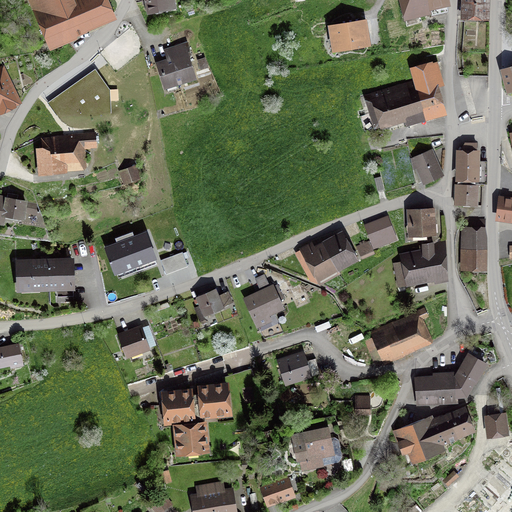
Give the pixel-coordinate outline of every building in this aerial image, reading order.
[(31,0),(49,41),(113,14),(107,0),(31,0)] [(146,0),(149,11),(168,8),(167,4),(174,3),(173,0),(146,0)] [(431,15),(448,11),(449,2),(448,0),(399,0),(403,13),(429,6),(431,15)] [(464,0),(464,16),(485,16),(485,0),(464,0)] [(334,24),(338,51),(365,47),(361,20),(334,24)] [(186,43),(172,47),(176,58),(159,64),(166,85),(182,79),(183,81),(194,77),(187,55),(190,54),(186,43)] [(205,56),(198,59),(201,68),(208,66),(205,56)] [(426,113),(428,118),(445,113),(431,65),(414,70),(417,81),(426,113)] [(0,105),(18,97),(3,66),(0,67),(0,105)] [(511,67),(503,70),(508,90),(511,89),(511,67)] [(110,89),(96,71),(49,104),(57,116),(111,113),(110,89)] [(381,126),(426,113),(417,81),(372,95),(381,126)] [(37,149),(39,172),(66,170),(65,163),(85,161),(84,148),(96,147),(95,133),(71,135),(42,139),(43,149),(37,149)] [(462,148),(460,148),(459,181),(479,181),(479,148),(477,148),(477,142),(462,142),(462,148)] [(417,165),(424,181),(441,173),(431,150),(411,158),(413,167),(417,165)] [(124,172),(127,182),(137,179),(133,169),(124,172)] [(381,176),(374,178),(377,191),(384,189),(381,176)] [(478,185),(455,184),(455,204),(478,204),(478,185)] [(0,221),(3,222),(4,215),(22,218),(23,211),(41,215),(37,203),(16,199),(17,195),(11,194),(10,198),(0,196),(0,221)] [(511,199),(499,198),(497,218),(511,219),(511,199)] [(410,209),(412,239),(427,238),(427,224),(432,223),(431,208),(410,209)] [(387,217),(366,225),(374,247),(395,238),(387,217)] [(485,219),(466,219),(466,227),(462,232),(461,267),(484,267),(485,219)] [(137,271),(157,264),(145,234),(134,238),(132,232),(115,238),(118,244),(107,248),(115,271),(134,264),(137,271)] [(344,235),(326,246),(337,266),(356,255),(344,235)] [(406,281),(447,273),(445,240),(422,244),(423,250),(420,251),(421,255),(401,259),(402,262),(394,263),(399,285),(407,284),(406,281)] [(362,257),(373,252),(369,241),(365,243),(364,241),(360,243),(361,245),(357,246),(362,257)] [(337,266),(326,246),(317,251),(313,244),(297,252),(301,261),(307,257),(320,281),(340,271),(337,266)] [(166,274),(187,266),(182,252),(161,260),(166,274)] [(58,295),(73,295),(72,259),(18,261),(18,285),(58,283),(58,295)] [(255,277),(260,289),(270,285),(264,273),(255,277)] [(245,299),(258,326),(269,320),(266,314),(282,306),(273,286),(245,299)] [(199,301),(205,314),(231,302),(226,292),(218,296),(215,289),(197,297),(198,298),(194,299),(195,303),(199,301)] [(294,296),(298,305),(307,301),(303,292),(294,296)] [(371,332),(382,357),(430,336),(424,325),(422,326),(419,319),(428,315),(424,308),(371,332)] [(120,335),(127,355),(148,348),(141,327),(120,335)] [(21,363),(18,345),(0,348),(0,365),(11,363),(12,365),(21,363)] [(285,383),(311,375),(303,352),(278,361),(285,383)] [(457,377),(454,378),(456,395),(465,394),(473,380),(474,381),(484,363),(469,355),(459,372),(460,373),(457,377)] [(456,396),(456,395),(454,378),(454,373),(434,374),(434,377),(416,378),(418,404),(446,402),(446,397),(456,396)] [(195,448),(195,450),(207,449),(203,415),(229,413),(228,401),(225,401),(223,384),(200,387),(200,389),(166,392),(168,409),(166,409),(167,421),(175,420),(178,449),(195,448)] [(356,413),(367,413),(367,403),(369,403),(370,396),(355,396),(356,413)] [(410,450),(414,461),(444,449),(443,446),(449,440),(448,437),(470,428),(463,410),(427,425),(424,418),(395,430),(403,453),(410,450)] [(487,417),(489,434),(506,432),(503,415),(487,417)] [(296,446),(302,470),(338,462),(342,456),(338,439),(334,437),(331,438),(328,427),(292,435),(294,447),(296,446)] [(499,511),(507,503),(496,493),(511,473),(511,466),(503,458),(483,482),(480,480),(452,511),(499,511)] [(160,472),(163,482),(170,480),(167,470),(160,472)] [(455,471),(444,480),(448,485),(459,475),(455,471)] [(261,487),(267,504),(301,491),(295,476),(288,478),(261,487)] [(237,511),(232,480),(212,483),(216,511),(237,511)] [(216,511),(212,483),(191,487),(195,511),(216,511)] [(149,501),(156,511),(159,511),(170,504),(166,498),(167,497),(163,491),(149,501)]
